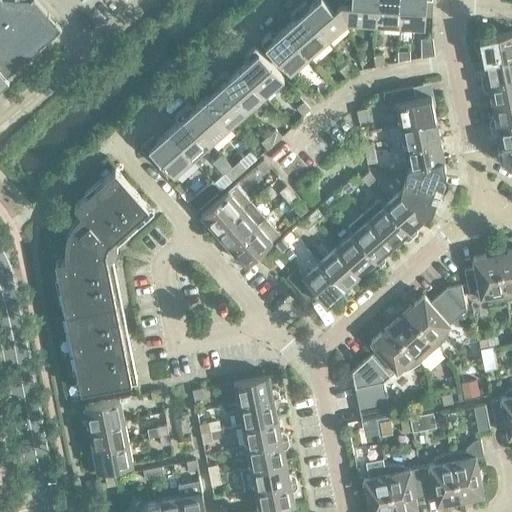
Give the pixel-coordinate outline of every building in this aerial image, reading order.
[(0,0),(0,82),(28,58),(40,47),(46,42),(58,31),(62,28),(37,0),(0,0)] [(306,0),(305,0),(298,6),(327,39),(348,21),(341,0),(313,0),(310,4),(306,0)] [(341,0),(348,21),(375,22),(376,0),(341,0)] [(376,0),(375,22),(385,23),(384,31),(399,32),(399,24),(401,0),(376,0)] [(401,0),(399,24),(425,26),(425,16),(433,15),(433,0),(401,0)] [(295,17),(284,26),(309,55),(327,39),(298,6),(291,13),(295,17)] [(309,55),(284,26),(274,36),(270,31),(261,38),(290,71),(309,55)] [(484,59),(511,53),(511,30),(474,38),(476,49),(482,47),(484,59)] [(251,56),(240,65),(265,94),(284,77),(255,44),(247,51),(251,56)] [(374,54),(376,63),(384,61),(383,53),(374,54)] [(481,76),(482,82),(511,75),(511,53),(484,59),(487,72),(484,73),(482,76),(481,76)] [(340,68),(346,75),(353,69),(347,62),(340,68)] [(226,70),(218,77),(247,109),(265,94),(240,65),(229,74),(226,70)] [(490,89),(493,101),(511,97),(511,75),(482,82),(483,87),(484,87),(487,89),(490,89)] [(215,87),(204,97),(229,125),(247,109),(218,77),(211,83),(215,87)] [(396,102),(400,123),(436,116),(431,94),(416,97),(413,85),(384,91),(386,104),(396,102)] [(311,94),(317,101),(323,95),(317,88),(311,94)] [(190,102),(182,108),(211,141),(229,125),(204,97),(193,106),(190,102)] [(490,118),(491,124),(511,119),(511,97),(493,101),(495,114),(492,115),(490,118)] [(297,106),(303,113),(310,107),(304,101),(297,106)] [(357,108),(359,117),(368,116),(366,107),(357,108)] [(179,119),(168,128),(193,157),(211,141),(182,108),(175,115),(179,119)] [(400,123),(405,144),(440,137),(436,116),(400,123)] [(499,131),(501,143),(511,141),(511,119),(491,124),(492,129),(496,132),(499,131)] [(193,157),(168,128),(157,138),(153,133),(140,145),(151,157),(156,153),(174,174),(193,157)] [(276,128),(269,134),(275,141),(282,135),(276,128)] [(275,141),(269,134),(262,140),(268,147),(275,141)] [(405,144),(409,165),(444,158),(440,137),(405,144)] [(364,142),(366,152),(375,150),(374,140),(364,142)] [(504,158),(511,163),(511,141),(501,143),(504,158)] [(375,150),(366,152),(368,161),(377,160),(375,150)] [(257,164),(263,170),(270,164),(264,158),(257,164)] [(409,165),(405,177),(439,188),(446,168),(444,158),(409,165)] [(240,159),(233,165),(239,172),(246,166),(240,159)] [(239,172),(233,165),(225,171),(232,179),(239,172)] [(75,203),(82,211),(79,214),(76,218),(73,221),(71,225),(69,229),(68,234),(66,238),(66,243),(65,247),(65,252),(66,256),(56,258),(82,389),(137,377),(136,369),(130,370),(106,248),(108,241),(149,205),(116,167),(75,203)] [(362,176),(369,183),(376,177),(369,169),(362,176)] [(405,177),(401,188),(425,215),(433,209),(439,188),(405,177)] [(190,199),(198,208),(221,188),(212,179),(190,199)] [(349,179),(341,185),(348,192),(355,186),(349,179)] [(201,212),(216,229),(251,199),(236,182),(228,188),(201,212)] [(280,189),(286,196),(293,191),(287,184),(280,189)] [(348,192),(341,185),(334,191),(340,199),(348,192)] [(401,188),(385,203),(414,234),(417,231),(417,230),(417,226),(415,224),(425,215),(401,188)] [(293,191),(286,196),(292,203),(299,198),(293,191)] [(216,229),(230,245),(265,215),(251,199),(216,229)] [(385,203),(369,217),(393,244),(402,235),(404,238),(409,238),(414,234),(385,203)] [(316,207),(309,214),(315,221),(323,214),(316,207)] [(348,225),(353,231),(381,263),(385,259),(385,254),(383,252),(393,244),(369,217),(364,211),(348,225)] [(315,221),(309,214),(302,220),(310,230),(317,223),(315,221)] [(265,215),(230,245),(246,263),(280,232),(265,215)] [(353,231),(337,245),(360,272),(370,264),(372,266),(376,266),(377,266),(381,263),(353,231)] [(275,243),(282,250),(289,243),(283,236),(275,243)] [(337,245),(320,259),(344,286),(360,272),(337,245)] [(511,247),(497,251),(506,298),(511,297),(511,296),(511,247)] [(506,298),(497,251),(473,256),(475,265),(465,268),(470,296),(481,294),(481,295),(487,294),(487,298),(492,299),(497,299),(501,299),(506,298)] [(274,260),(277,263),(279,265),(281,267),(285,263),(279,256),(274,260)] [(344,286),(320,259),(304,274),(297,266),(287,275),(307,298),(316,290),(327,301),(344,286)] [(466,307),(461,283),(447,285),(431,300),(424,292),(406,308),(438,344),(444,338),(449,330),(446,326),(451,322),(450,322),(466,307)] [(406,308),(389,323),(421,359),(425,364),(431,366),(443,355),(442,349),(438,344),(406,308)] [(416,363),(421,359),(389,323),(371,339),(378,347),(352,369),(357,396),(386,390),(384,380),(397,369),(402,365),(405,369),(410,366),(416,363)] [(479,337),(481,347),(490,345),(488,336),(479,337)] [(490,345),(481,347),(485,369),(498,366),(493,344),(490,345)] [(234,380),(238,402),(280,394),(279,388),(278,388),(275,386),(272,387),(269,373),(234,380)] [(511,433),(511,386),(510,387),(506,390),(507,394),(501,395),(501,396),(491,398),(496,426),(507,425),(509,434),(511,433)] [(193,388),(195,397),(203,395),(202,387),(193,388)] [(151,390),(153,399),(162,397),(160,389),(151,390)] [(388,402),(386,390),(357,396),(360,408),(388,402)] [(442,393),(444,403),(453,401),(451,391),(442,393)] [(238,402),(243,423),(278,416),(275,403),(278,403),(280,399),(281,399),(280,394),(238,402)] [(85,403),(89,426),(125,419),(120,396),(85,403)] [(391,413),(388,402),(360,408),(362,419),(391,413)] [(474,405),(479,430),(491,428),(486,402),(474,405)] [(410,414),(412,424),(413,429),(437,425),(434,410),(410,414)] [(402,426),(412,424),(410,414),(400,416),(402,426)] [(243,423),(247,444),(288,436),(287,431),(283,428),(280,429),(278,416),(243,423)] [(89,426),(93,447),(129,440),(125,419),(89,426)] [(200,423),(202,432),(210,430),(209,421),(200,423)] [(158,425),(160,434),(169,432),(167,423),(158,425)] [(210,430),(202,432),(204,440),(212,439),(210,430)] [(169,432),(160,434),(162,443),(170,441),(169,432)] [(247,444),(251,466),(286,459),(284,446),(287,445),(289,442),(288,436),(247,444)] [(456,449),(451,450),(461,497),(484,492),(476,453),(484,452),(481,437),(477,437),(473,439),(467,445),(465,449),(460,449),(456,449)] [(129,440),(93,447),(98,469),(133,462),(129,440)] [(429,463),(420,465),(426,494),(435,492),(437,502),(461,497),(451,450),(447,451),(442,453),(438,455),(434,457),(435,462),(429,463)] [(187,460),(189,468),(198,466),(196,458),(187,460)] [(251,466),(255,487),(297,478),(296,473),(295,473),(292,471),(289,471),(286,459),(251,466)] [(390,462),(385,463),(395,510),(418,506),(416,496),(426,494),(420,465),(410,467),(410,466),(405,467),(404,463),(399,462),(394,462),(390,462)] [(208,465),(210,474),(219,472),(217,463),(208,465)] [(385,511),(395,510),(385,463),(381,464),(376,466),(372,468),(368,470),(369,475),(363,476),(370,511),(385,511)] [(162,464),(152,466),(154,475),(163,473),(162,464)] [(154,475),(152,466),(143,468),(145,477),(154,475)] [(219,472),(210,474),(212,483),(221,481),(219,472)] [(106,476),(107,484),(116,482),(114,474),(106,476)] [(297,478),(255,487),(260,509),(295,502),(292,488),(295,488),(297,484),(298,484),(297,478)] [(207,511),(203,490),(181,494),(184,511),(207,511)] [(184,511),(181,494),(159,499),(161,511),(184,511)] [(145,501),(137,511),(161,511),(159,499),(145,501)]
